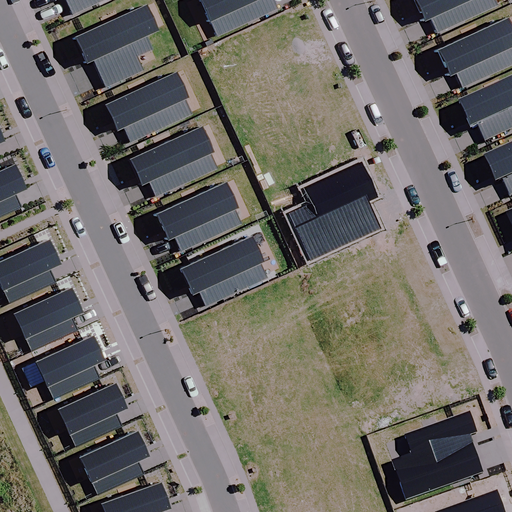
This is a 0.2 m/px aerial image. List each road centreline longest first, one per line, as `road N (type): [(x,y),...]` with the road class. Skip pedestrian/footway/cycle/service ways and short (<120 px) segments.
road 1 (residential): [(228,511),(0,15)]
road 2 (residential): [(511,368),(348,0)]
